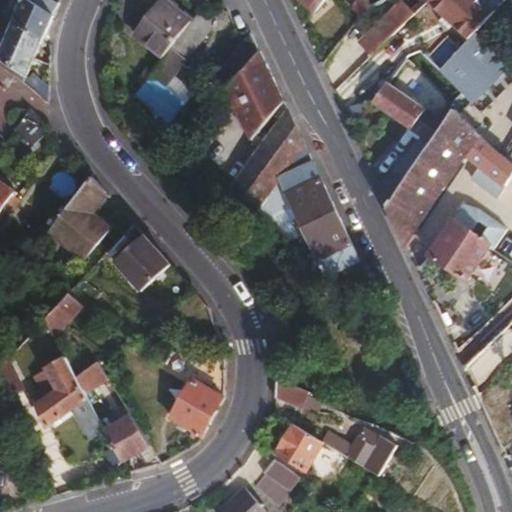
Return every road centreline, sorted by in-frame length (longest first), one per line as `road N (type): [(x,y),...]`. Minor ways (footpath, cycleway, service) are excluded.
road 1 (residential): [(90,0),(67,73),(85,128),(238,307),(250,383),(244,423),(218,458),(188,481),(89,511)]
road 2 (secondary): [(263,0),(373,218),(441,377)]
road 3 (secondary): [(510,511),(474,429),(454,407)]
